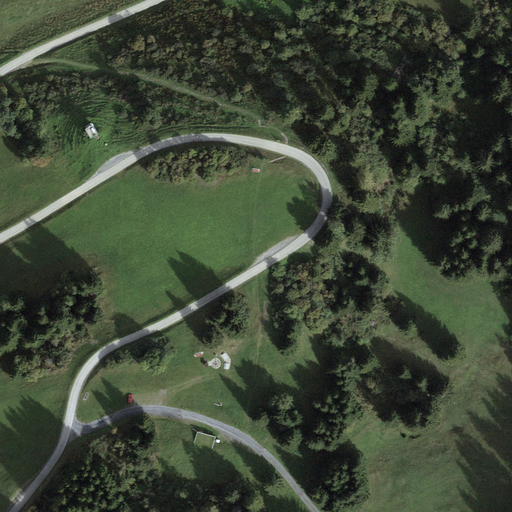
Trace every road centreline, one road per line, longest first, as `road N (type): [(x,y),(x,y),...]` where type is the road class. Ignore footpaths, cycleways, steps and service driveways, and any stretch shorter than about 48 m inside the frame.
road 1 (unclassified): [(0,241),(147,150),(186,138),(287,150),(317,178),(325,200),(319,226),(305,240),(190,314),(139,329),(90,361),(61,446),(15,511)]
road 2 (track): [(314,511),(251,443),(206,421),(161,412)]
road 3 (unclassified): [(155,0),(0,75)]
